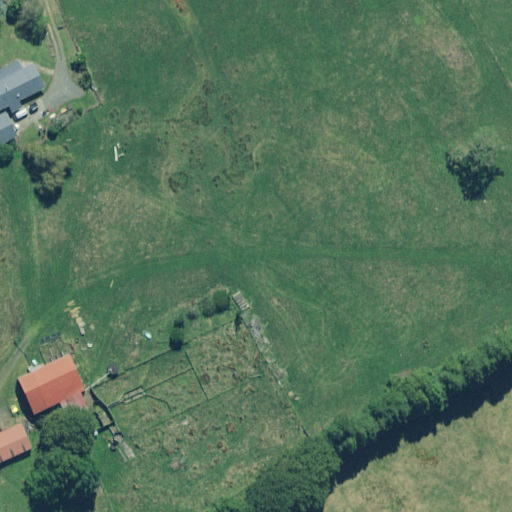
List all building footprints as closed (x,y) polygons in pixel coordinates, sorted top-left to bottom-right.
[(20,71),(16,62),(0,70),(0,110),(9,106),(12,113),(21,108),(18,102),(43,89),(31,65),(20,71)] [(0,145),(18,138),(6,113),(0,115),(0,145)] [(94,413),(98,402),(94,391),(81,397),(79,393),(83,391),(67,355),(16,379),(33,415),(60,402),(70,424),(89,415),(94,413)] [(119,371),(113,360),(104,365),(111,376),(119,371)] [(114,421),(107,410),(89,421),(94,430),(95,430),(96,431),(114,421)] [(0,462),(31,449),(20,425),(0,433),(0,462)]
